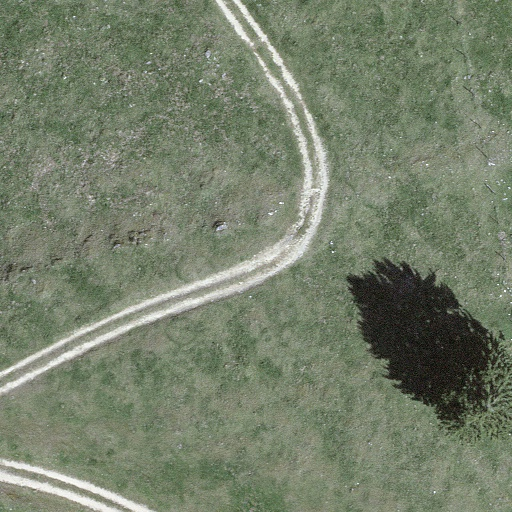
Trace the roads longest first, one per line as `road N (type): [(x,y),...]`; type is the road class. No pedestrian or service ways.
road 1 (track): [(232,0),(312,135),(317,179),(308,220),(292,245),(265,263),(0,381)]
road 2 (track): [(140,511),(20,463),(0,463)]
